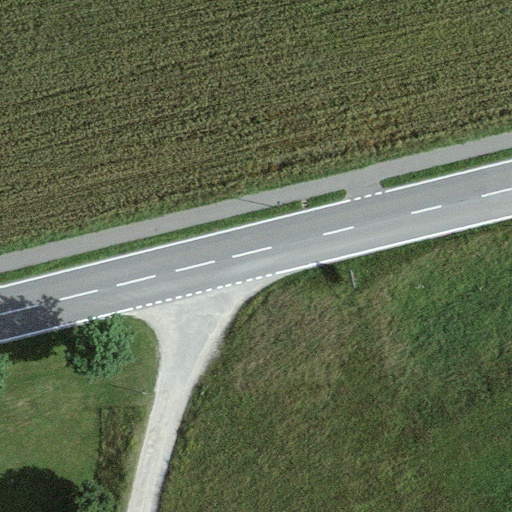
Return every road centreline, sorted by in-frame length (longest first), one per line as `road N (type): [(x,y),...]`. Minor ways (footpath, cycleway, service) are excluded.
road 1 (secondary): [(511,187),(205,263)]
road 2 (residential): [(205,263),(141,511)]
road 3 (secondary): [(205,263),(0,313)]
